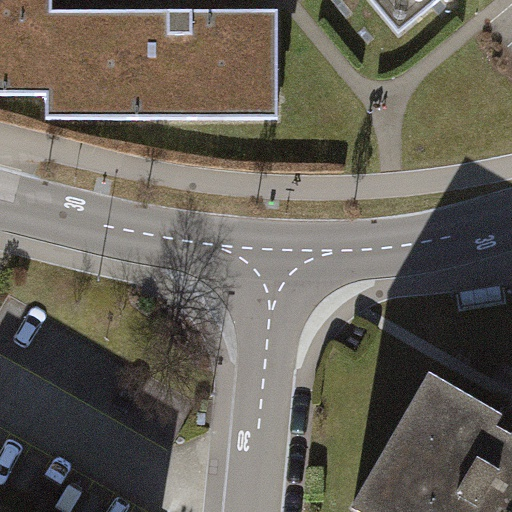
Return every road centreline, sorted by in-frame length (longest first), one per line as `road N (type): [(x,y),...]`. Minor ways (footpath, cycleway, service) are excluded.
road 1 (residential): [(0,202),(206,249),(276,254)]
road 2 (residential): [(249,511),(276,254)]
road 3 (residential): [(276,254),(388,250),(511,222)]
